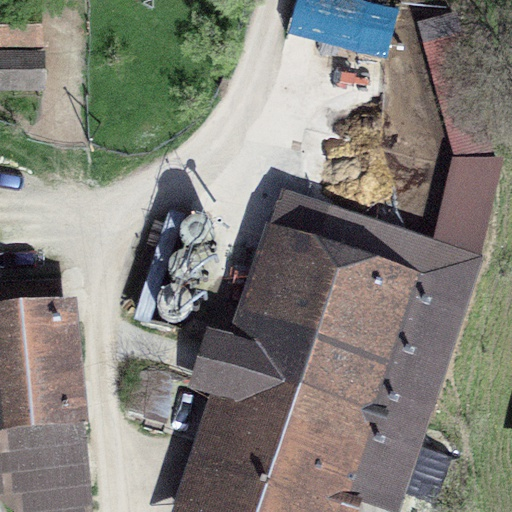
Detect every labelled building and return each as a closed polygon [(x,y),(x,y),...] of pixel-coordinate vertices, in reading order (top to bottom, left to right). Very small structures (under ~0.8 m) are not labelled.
[(388,63),(402,16),(344,0),(310,0),(299,38),(388,63)] [(33,5),(0,8),(0,50),(38,46),(33,5)] [(42,57),(0,56),(0,65),(0,86),(41,87),(42,57)] [(479,265),(305,205),(253,355),(182,331),(167,374),(240,398),(200,511),(318,511),(325,492),(344,499),(349,485),(398,502),(479,265)] [(0,320),(0,496),(15,495),(16,511),(80,511),(64,315),(0,320)]
